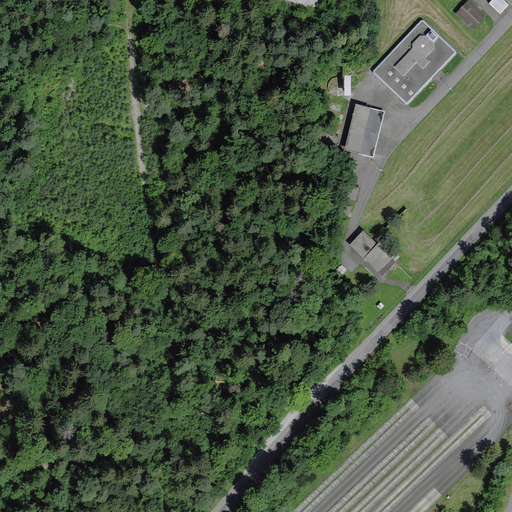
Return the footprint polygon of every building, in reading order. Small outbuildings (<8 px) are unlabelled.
[(502,0),(492,0),(489,4),(500,14),(508,5),(502,0)] [(473,29),(484,18),(468,2),(457,14),(473,29)] [(423,21),(421,21),(373,71),(374,74),(376,71),(407,101),(405,104),(408,104),(432,78),(432,76),(430,75),(437,69),(438,70),(440,70),(455,54),(455,51),(423,21)] [(480,28),(469,40),(474,45),(485,33),(480,28)] [(341,78),(338,77),(334,78),(331,80),(329,83),(328,87),(329,90),(331,93),(334,95),(338,96),(341,95),(344,93),(346,90),(347,87),(346,83),(344,80),(341,78)] [(382,116),(367,113),(358,149),(373,153),(382,116)] [(349,187),(346,199),(356,201),(359,189),(349,187)] [(340,218),(348,221),(352,208),(344,205),(340,218)] [(351,245),(382,275),(400,257),(395,252),(390,257),(363,232),(351,245)] [(186,484),(179,481),(175,488),(183,492),(186,484)]
